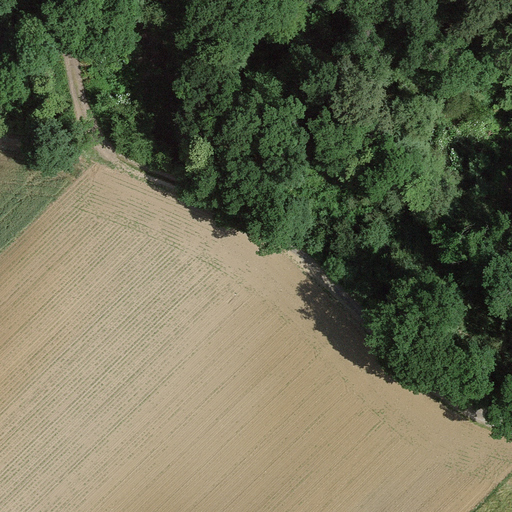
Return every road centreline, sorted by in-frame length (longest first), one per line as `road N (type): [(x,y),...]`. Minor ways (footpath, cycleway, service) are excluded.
road 1 (track): [(78,0),(124,122),(266,234),(482,432),(511,433)]
road 2 (track): [(511,41),(319,0)]
